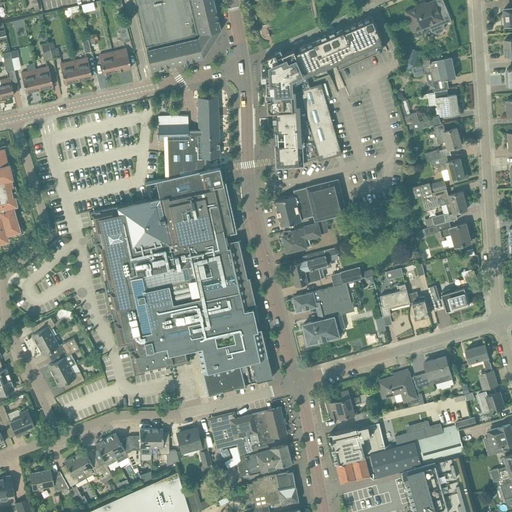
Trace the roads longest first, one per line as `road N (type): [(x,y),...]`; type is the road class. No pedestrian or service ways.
road 1 (residential): [(55,441),(2,290),(47,230),(18,117)]
road 2 (residential): [(495,321),(476,0)]
road 3 (tertiary): [(299,383),(252,189),(243,73)]
road 4 (residential): [(55,441),(121,415),(178,415),(299,383)]
road 5 (unclassified): [(18,117),(243,73)]
road 6 (residential): [(299,383),(495,321)]
road 7 (tertiary): [(321,511),(299,383)]
